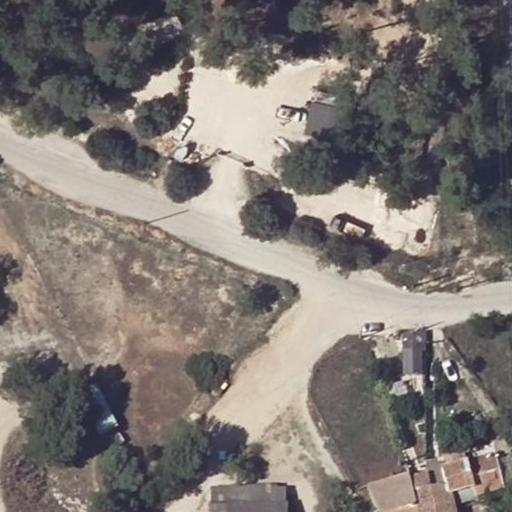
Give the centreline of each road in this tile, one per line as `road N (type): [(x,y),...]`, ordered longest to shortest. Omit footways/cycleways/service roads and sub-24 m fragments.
road 1 (unclassified): [(511,302),(365,301),(0,141)]
road 2 (track): [(365,301),(271,380),(159,511)]
road 3 (track): [(271,380),(346,484)]
